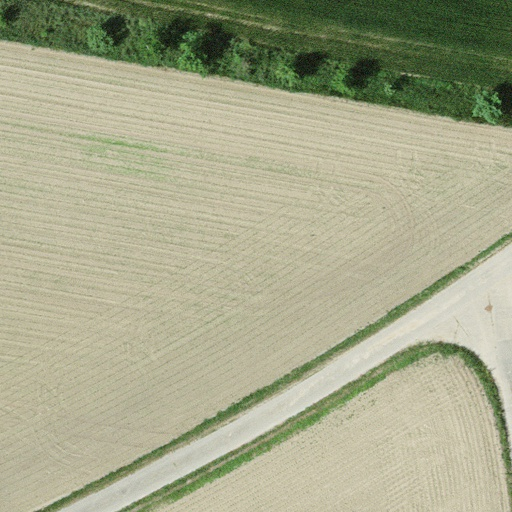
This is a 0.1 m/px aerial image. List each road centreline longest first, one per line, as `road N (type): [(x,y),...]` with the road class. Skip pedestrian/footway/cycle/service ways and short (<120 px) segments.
road 1 (track): [(491,287),(63,511)]
road 2 (track): [(511,426),(491,287)]
